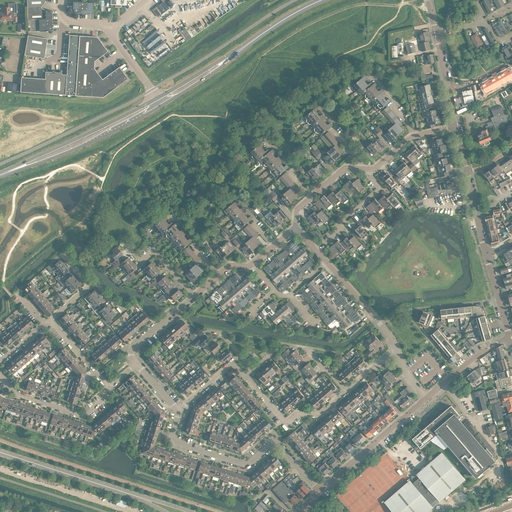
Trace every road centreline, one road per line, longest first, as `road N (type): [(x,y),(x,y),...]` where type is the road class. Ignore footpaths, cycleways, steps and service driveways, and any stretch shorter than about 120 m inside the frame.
road 1 (residential): [(318,489),(275,441),(249,465),(172,439),(177,409)]
road 2 (primary): [(317,0),(158,101)]
road 3 (primary): [(158,101),(0,175)]
road 4 (residential): [(318,489),(425,398)]
road 5 (residential): [(246,376),(287,424),(296,415),(316,419),(344,391)]
road 6 (residential): [(485,255),(457,126)]
road 7 (residential): [(106,389),(85,416),(13,393),(0,375)]
road 8 (secondary): [(117,490),(0,453)]
